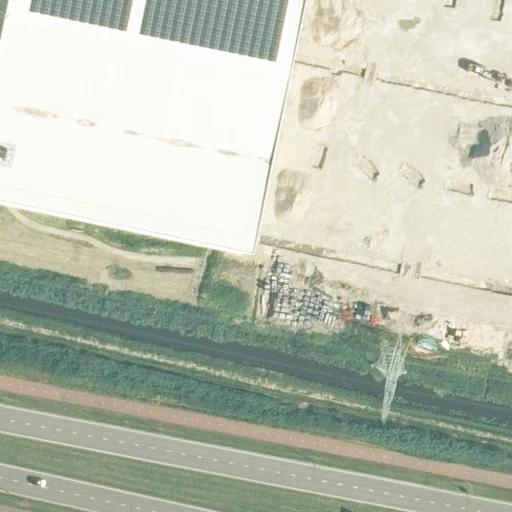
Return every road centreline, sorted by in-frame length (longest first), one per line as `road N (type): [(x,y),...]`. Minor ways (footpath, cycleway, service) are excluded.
road 1 (tertiary): [(477,511),(0,419)]
road 2 (tertiary): [(0,477),(155,511)]
